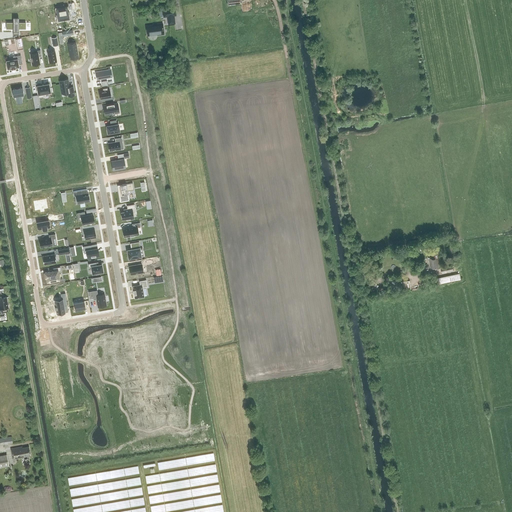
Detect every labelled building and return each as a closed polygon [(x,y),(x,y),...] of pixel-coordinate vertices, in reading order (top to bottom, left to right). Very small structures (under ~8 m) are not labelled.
[(67,8),(56,10),(58,20),(68,19),(67,15),(68,15),(67,8)] [(176,16),(175,9),(162,10),(163,18),(176,16)] [(6,22),(6,29),(13,29),(13,31),(18,31),(18,29),(26,29),(26,22),(19,22),(19,17),(13,17),(13,22),(6,22)] [(157,35),(164,34),(162,23),(154,24),(154,25),(146,26),(147,36),(148,36),(147,33),(152,33),(152,34),(153,35),(155,34),(156,34),(157,33),(157,35)] [(76,43),(68,45),(71,59),(79,58),(76,43)] [(37,53),(30,54),(32,65),(39,64),(38,56),(41,56),(40,50),(37,51),(37,53)] [(48,52),(49,63),(56,61),(54,51),(48,52)] [(7,64),(6,64),(7,68),(7,69),(11,68),(11,69),(12,69),(12,68),(14,68),(15,68),(15,67),(18,67),(18,65),(22,64),(20,56),(9,58),(10,60),(6,61),(7,64)] [(107,70),(96,72),(97,80),(109,78),(107,70)] [(68,80),(59,81),(61,94),(70,92),(70,96),(74,95),(73,87),(69,88),(68,80)] [(49,84),(37,86),(38,94),(39,97),(43,96),(42,94),(50,92),(49,84)] [(22,88),(12,89),(13,97),(16,96),(16,101),(22,100),(21,96),(24,95),(22,88)] [(103,91),(99,92),(100,99),(111,97),(110,90),(107,91),(107,88),(102,89),(103,91)] [(117,104),(103,106),(105,115),(118,113),(117,104)] [(74,111),(63,112),(64,119),(75,117),(74,111)] [(75,117),(64,119),(66,125),(76,123),(75,117)] [(110,125),(106,126),(107,134),(113,133),(113,132),(119,131),(118,124),(116,124),(116,120),(110,121),(110,125)] [(78,135),(68,137),(69,144),(79,142),(78,135)] [(116,142),(108,143),(109,151),(120,149),(119,142),(122,142),(121,138),(115,139),(116,142)] [(79,142),(69,144),(70,150),(80,148),(79,142)] [(122,159),(111,161),(113,170),(124,168),(122,159)] [(72,162),(73,168),(83,166),(82,160),(72,162)] [(83,166),(73,168),(74,175),(85,173),(83,166)] [(123,191),(118,192),(120,202),(129,200),(127,191),(134,190),(132,183),(122,185),(123,191)] [(86,189),(73,191),(73,192),(77,191),(77,196),(76,196),(77,204),(90,202),(88,195),(87,195),(86,189)] [(45,197),(38,198),(39,205),(34,206),(35,215),(49,213),(47,203),(46,204),(45,197)] [(124,212),(121,212),(122,216),(121,216),(122,219),(126,218),(127,219),(130,219),(133,218),(132,209),(135,208),(134,205),(127,206),(128,209),(124,210),(124,212)] [(84,212),(76,213),(78,220),(82,220),(83,225),(84,224),(84,225),(87,225),(86,224),(94,223),(93,214),(85,216),(84,212)] [(49,220),(37,222),(38,230),(42,229),(42,230),(47,229),(47,228),(50,228),(49,220)] [(132,227),(123,229),(124,237),(131,236),(131,237),(134,236),(134,235),(138,235),(137,227),(140,227),(139,222),(131,223),(132,227)] [(85,239),(96,238),(95,230),(84,232),(85,239)] [(49,238),(40,240),(41,248),(54,245),(52,238),(55,238),(55,234),(48,235),(49,238)] [(132,250),(127,250),(129,258),(140,256),(139,249),(140,249),(139,242),(131,243),(132,250)] [(91,245),(83,247),(84,254),(84,253),(86,253),(87,258),(99,256),(98,252),(97,248),(92,249),(91,245)] [(453,271),(452,264),(443,266),(443,264),(440,265),(439,259),(438,259),(437,253),(432,254),(433,257),(428,258),(430,270),(440,268),(441,268),(442,273),(453,271)] [(55,254),(42,256),(44,265),(56,263),(55,254)] [(96,262),(88,264),(89,267),(91,267),(92,273),(103,272),(102,268),(101,265),(97,265),(96,262)] [(129,266),(130,274),(143,272),(141,264),(129,266)] [(58,281),(58,279),(59,279),(57,271),(60,270),(60,267),(53,268),(53,271),(44,273),(45,278),(46,277),(47,281),(54,280),(54,281),(58,281)] [(435,283),(461,279),(460,273),(434,278),(435,283)] [(140,285),(133,286),(135,298),(144,297),(142,288),(147,287),(146,280),(139,281),(140,285)] [(404,288),(411,287),(410,280),(403,281),(404,288)] [(97,290),(88,292),(90,298),(93,298),(93,300),(97,299),(98,307),(106,306),(105,301),(106,301),(105,297),(104,297),(104,294),(98,295),(97,290)] [(63,306),(67,305),(67,306),(65,293),(61,294),(62,299),(54,300),(57,314),(61,313),(61,312),(64,312),(63,306)] [(7,308),(8,308),(6,297),(2,298),(1,297),(0,296),(0,313),(7,312),(7,311),(7,308)] [(84,301),(73,303),(75,310),(85,309),(84,301)] [(0,438),(0,445),(13,443),(12,436),(0,438)] [(24,457),(30,456),(29,447),(22,448),(22,447),(11,449),(13,459),(24,457)] [(6,454),(0,455),(0,467),(9,466),(6,454)]
